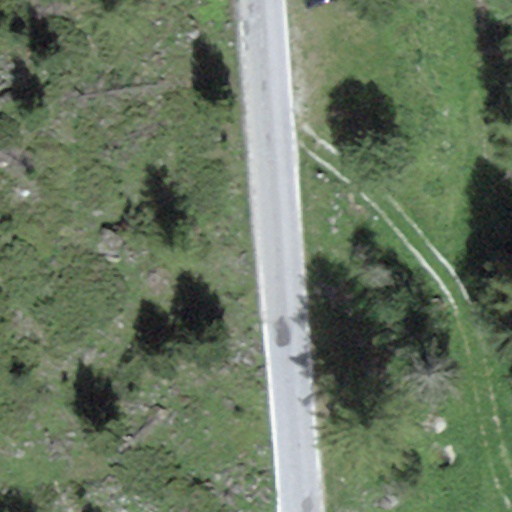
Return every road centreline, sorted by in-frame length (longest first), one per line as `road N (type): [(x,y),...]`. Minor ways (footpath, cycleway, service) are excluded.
road 1 (tertiary): [(261,0),(299,511)]
road 2 (track): [(269,114),(374,194),(501,349),(511,451)]
